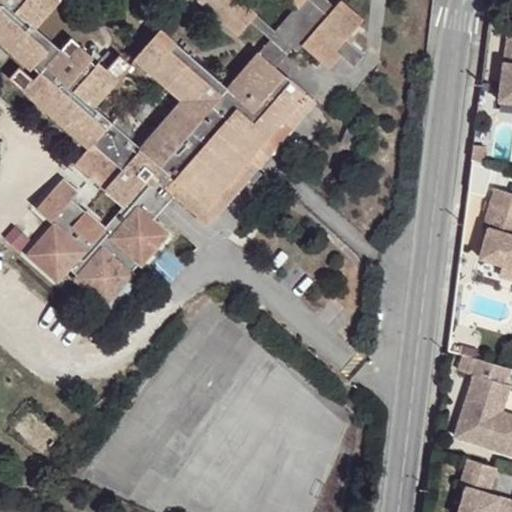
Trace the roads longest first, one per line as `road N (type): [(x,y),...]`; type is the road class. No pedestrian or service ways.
road 1 (unknown): [(413,381),(346,365),(245,271),(209,256),(190,260),(101,350),(54,350),(0,312)]
road 2 (residential): [(397,511),(456,26)]
